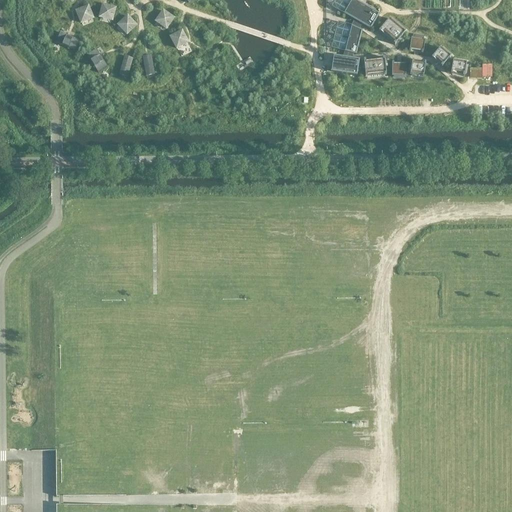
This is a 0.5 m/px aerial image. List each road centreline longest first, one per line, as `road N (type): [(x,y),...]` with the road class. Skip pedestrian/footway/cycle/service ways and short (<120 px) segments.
road 1 (track): [(3,500),(372,496),(381,486),(380,295),(402,233),(435,213),(511,210)]
road 2 (unclassified): [(511,158),(0,162)]
road 3 (track): [(174,0),(314,53)]
